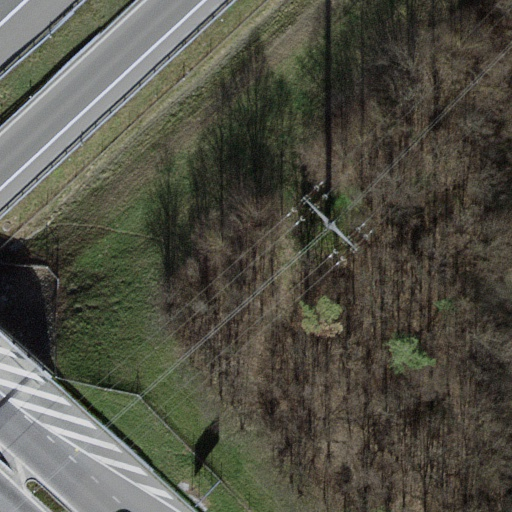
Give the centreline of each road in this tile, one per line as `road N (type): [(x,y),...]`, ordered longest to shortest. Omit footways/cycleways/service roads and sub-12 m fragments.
road 1 (motorway): [(0,168),(180,0)]
road 2 (secondary): [(111,511),(0,412)]
